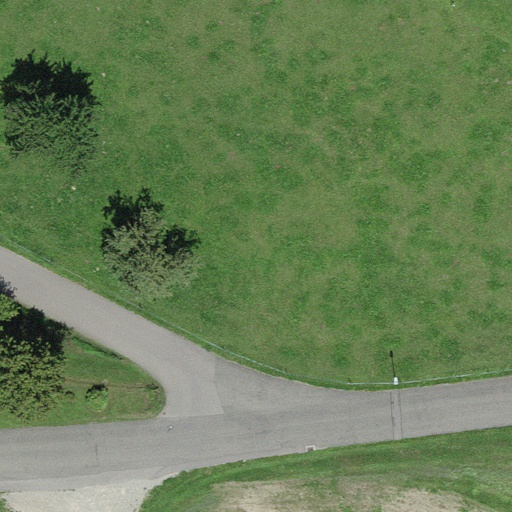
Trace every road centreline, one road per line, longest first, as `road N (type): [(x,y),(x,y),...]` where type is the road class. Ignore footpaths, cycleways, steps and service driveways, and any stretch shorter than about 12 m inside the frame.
road 1 (residential): [(0,277),(272,428)]
road 2 (residential): [(272,428),(83,456),(0,458)]
road 3 (residential): [(272,428),(511,404)]
